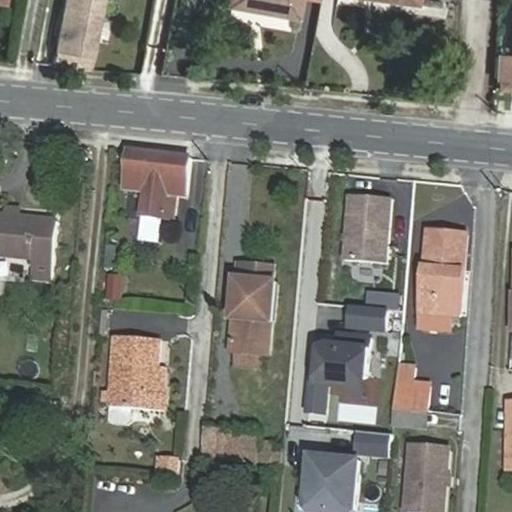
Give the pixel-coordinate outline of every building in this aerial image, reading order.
[(67,0),(57,52),(55,66),(71,69),(72,67),(91,71),(103,0),(67,0)] [(231,0),(231,6),(295,18),(298,0),(231,0)] [(511,57),(497,57),(496,79),(511,79),(511,57)] [(189,196),(193,158),(133,152),(129,190),(148,192),(145,217),(167,220),(170,194),(180,195),(189,196)] [(180,195),(170,194),(167,220),(177,221),(180,195)] [(347,261),(389,264),(394,200),(352,196),(347,261)] [(60,221),(0,214),(0,256),(38,261),(36,280),(54,282),(60,221)] [(463,317),(470,236),(431,233),(425,314),(454,317),(463,317)] [(278,267),(240,265),(232,354),(237,354),(245,355),(265,356),(272,356),(275,322),(277,322),(280,284),(276,284),(278,267)] [(122,301),(125,277),(111,276),(108,300),(122,301)] [(388,331),(391,310),(355,307),(353,328),(388,331)] [(454,317),(425,314),(423,329),(453,332),(454,317)] [(369,377),(372,338),(341,336),(340,347),(331,346),(324,351),(321,386),(348,389),(369,377)] [(163,341),(118,337),(113,408),(169,411),(170,396),(166,396),(168,370),(162,370),(163,341)] [(245,355),(237,354),(236,365),(265,368),(265,356),(245,355)] [(399,382),(417,384),(418,367),(401,366),(399,382)] [(348,389),(367,397),(369,377),(348,389)] [(417,384),(399,382),(397,409),(431,412),(433,386),(417,384)] [(431,412),(397,409),(396,426),(429,429),(431,412)] [(207,428),(205,460),(260,464),(263,432),(207,428)] [(363,432),(361,453),(393,457),(395,435),(363,432)] [(446,511),(451,451),(413,448),(408,511),(446,511)] [(365,459),(316,454),(311,504),(316,509),(341,511),(355,511),(360,508),(365,459)] [(181,459),(159,457),(157,473),(179,475),(181,459)]
